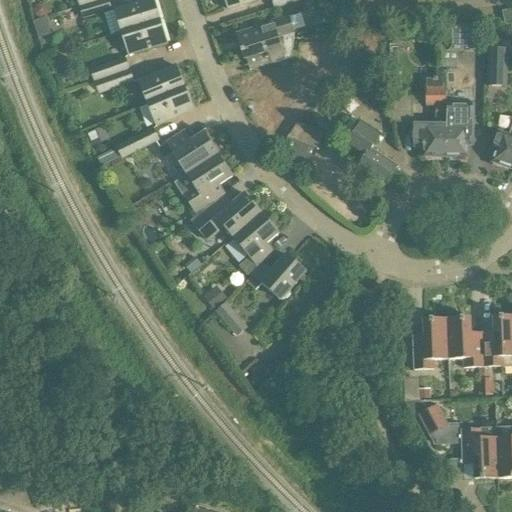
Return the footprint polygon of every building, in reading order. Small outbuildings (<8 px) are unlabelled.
[(106,0),(105,0),(80,8),(83,19),(110,11),(106,0)] [(152,0),(148,0),(114,10),(121,33),(159,22),(152,0)] [(224,0),(228,11),(262,0),(224,0)] [(301,0),(271,0),(275,9),(302,1),(301,0)] [(48,13),(46,8),(41,5),(36,7),(33,12),(35,17),(40,19),(45,18),(48,13)] [(511,12),(502,14),(502,15),(503,15),(505,26),(511,24),(511,12)] [(273,24),(236,35),(243,61),(245,60),(267,53),(271,65),(290,59),(295,34),(290,17),(273,22),(273,24)] [(159,22),(121,33),(128,56),(166,44),(159,22)] [(444,28),(445,53),(474,53),(473,27),(444,28)] [(507,52),(487,51),(486,88),(506,88),(507,52)] [(313,103),(301,78),(318,70),(311,55),(293,64),(296,69),(275,79),(279,86),(257,97),(271,124),(313,103)] [(124,59),(90,72),(94,83),(128,71),(124,59)] [(174,67),(137,82),(147,104),(184,89),(174,67)] [(128,71),(94,83),(98,94),(132,82),(128,71)] [(184,89),(147,104),(156,127),(193,111),(184,89)] [(445,91),(425,90),(425,107),(435,108),(435,127),(414,126),(414,149),(422,149),(422,158),(425,159),(425,161),(434,161),(434,159),(445,159),(446,128),(446,120),(446,107),(444,107),(445,91)] [(506,120),(506,97),(495,97),(495,121),(506,120)] [(362,118),(373,110),(365,99),(354,107),(362,118)] [(472,108),(446,107),(446,120),(446,128),(445,159),(456,159),(456,162),(464,162),(465,160),(467,160),(468,147),(472,147),(472,108)] [(293,123),(279,162),(309,173),(322,134),(293,123)] [(361,123),(345,147),(364,160),(358,168),(385,186),(397,168),(371,151),(370,150),(380,135),(361,123)] [(88,133),(92,144),(107,138),(103,127),(88,133)] [(495,151),(491,164),(493,165),(492,167),(501,170),(502,168),(511,171),(511,170),(511,129),(509,137),(498,133),(492,150),(495,151)] [(152,130),(117,148),(122,159),(158,141),(152,130)] [(179,136),(158,149),(164,160),(172,154),(186,176),(218,156),(204,134),(185,146),(179,136)] [(186,176),(174,184),(183,198),(184,197),(196,217),(220,200),(213,190),(232,178),(218,156),(186,176)] [(220,200),(196,217),(189,222),(207,242),(223,228),(232,239),(261,215),(244,195),(227,209),(220,200)] [(261,215),(232,239),(249,259),(238,267),(246,277),(269,258),(261,249),(278,235),(261,215)] [(262,265),(245,284),(255,292),(261,285),(281,302),(306,274),(285,256),(271,273),(262,265)] [(214,310),(223,302),(213,290),(204,298),(214,310)] [(226,304),(215,314),(238,339),(248,330),(226,304)] [(493,334),(482,335),(483,369),(503,368),(503,359),(511,359),(511,317),(493,318),(493,334)] [(470,319),(446,320),(448,362),(463,361),(463,370),(483,369),(482,335),(470,335),(470,319)] [(423,338),(412,338),(413,372),(433,371),(433,362),(448,362),(446,320),(423,321),(423,338)] [(253,373),(251,386),(264,387),(265,374),(253,373)] [(431,400),(430,390),(420,391),(420,401),(431,400)] [(406,403),(413,415),(426,409),(423,402),(421,402),(406,403)] [(436,407),(416,417),(428,439),(447,428),(436,407)] [(511,439),(496,440),(498,481),(511,480),(511,429),(511,430),(511,439)] [(481,431),(460,432),(462,466),(474,466),(474,482),(498,481),(496,440),(481,440),(481,431)]
